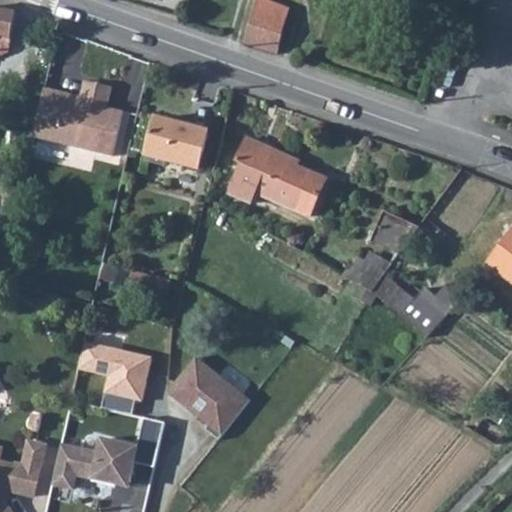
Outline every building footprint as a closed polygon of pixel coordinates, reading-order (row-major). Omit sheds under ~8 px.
[(278,53),(289,6),(270,0),(254,0),(244,42),(278,53)] [(0,55),(7,53),(15,14),(0,11),(0,55)] [(45,89),(33,138),(92,151),(102,108),(107,86),(83,81),(80,98),(45,89)] [(102,108),(92,151),(112,157),(123,113),(102,108)] [(156,118),(148,155),(200,168),(209,131),(156,118)] [(255,193),(310,218),(326,180),(271,155),(273,150),(248,138),(237,162),(243,165),(230,195),(250,204),(255,193)] [(463,178),(439,221),(470,236),(493,193),(463,178)] [(372,242),(401,255),(420,228),(407,223),(385,213),(372,242)] [(511,228),(485,263),(494,271),(497,267),(502,258),(511,244),(511,228)] [(497,267),(494,271),(511,283),(511,244),(502,258),(497,267)] [(433,336),(459,301),(430,280),(418,296),(388,274),(396,264),(372,246),(351,275),(433,336)] [(83,344),(76,372),(107,379),(100,411),(132,419),(135,403),(141,405),(147,380),(152,361),(83,344)] [(206,432),(221,441),(252,402),(198,359),(168,396),(209,428),(206,432)] [(57,453),(50,489),(71,494),(75,480),(91,483),(90,486),(113,492),(115,484),(128,487),(133,467),(153,473),(164,428),(151,424),(143,422),(136,452),(100,444),(97,459),(58,449),(57,453)] [(50,489),(57,453),(28,447),(23,471),(0,465),(0,511),(6,511),(4,508),(7,495),(47,504),(50,489)]
